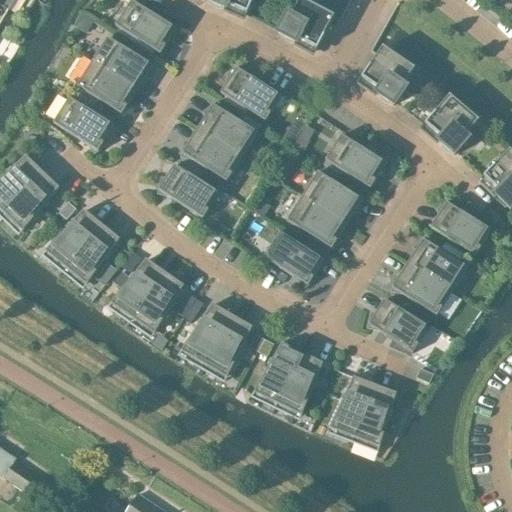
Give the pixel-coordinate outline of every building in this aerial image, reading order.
[(0,0),(0,8),(8,13),(15,0),(0,0)] [(246,16),(252,0),(207,0),(206,3),(224,10),(226,7),(246,16)] [(316,52),(330,26),(334,19),(313,8),(315,4),(307,0),(300,0),(300,1),(299,0),(296,7),(289,19),(287,18),(277,35),(295,45),(296,42),(316,52)] [(172,43),(175,31),(163,29),(164,24),(130,2),(114,27),(159,56),(168,42),(172,43)] [(82,14),(74,27),(85,34),(93,20),(82,14)] [(91,64),(136,92),(144,79),(149,80),(151,68),(140,65),(140,61),(107,39),(91,64)] [(393,107),(394,104),(404,91),(401,89),(409,78),(415,67),(403,59),(401,62),(382,49),(360,80),(378,93),(376,96),(393,107)] [(128,105),(136,92),(91,64),(76,88),(109,109),(113,106),(120,116),(130,109),(128,105)] [(243,80),(236,70),(226,77),(228,81),(219,95),(264,123),(280,98),(246,77),(243,80)] [(453,157),(455,154),(466,142),(464,140),(473,129),(480,119),(469,110),(466,113),(449,98),(444,104),(424,126),(440,141),(438,143),(453,157)] [(107,146),(104,142),(113,128),(68,100),(52,125),(86,146),(90,143),(97,153),(107,146)] [(205,118),(196,131),(241,160),(257,135),(256,135),(259,129),(243,119),(240,125),(223,114),(219,117),(212,107),(202,114),(205,118)] [(226,184),(241,160),(196,131),(188,144),(184,143),(181,155),(193,157),(192,162),(226,184)] [(382,178),(384,169),(385,165),(373,163),(374,158),(340,137),(324,162),(369,191),(378,177),(382,178)] [(498,194),(495,197),(509,211),(511,208),(511,155),(509,152),(503,158),(482,179),(498,194)] [(0,217),(41,174),(25,158),(13,169),(0,181),(0,217)] [(218,196),(176,169),(173,167),(164,181),(160,180),(158,192),(169,195),(168,199),(202,221),(218,196)] [(41,174),(0,217),(0,219),(2,221),(10,229),(14,226),(18,225),(22,230),(23,231),(58,190),(41,174)] [(301,198),(346,227),(355,214),(359,214),(361,202),(350,200),(351,195),(317,174),(301,198)] [(338,240),(346,227),(301,198),(286,222),(319,244),(323,241),(330,251),(340,243),(338,240)] [(257,201),(251,210),(262,217),(269,208),(257,201)] [(453,214),(446,204),(436,212),(438,215),(429,229),(474,258),(490,233),(456,211),(453,214)] [(62,274),(100,227),(83,212),(46,251),(48,253),(48,252),(52,256),(53,260),(49,264),(59,272),(62,274)] [(100,227),(62,274),(65,277),(74,284),(78,280),(82,280),(86,283),(86,284),(87,285),(118,241),(100,227)] [(317,280),(314,277),(323,263),(278,234),(262,259),(296,281),(300,278),(307,287),(317,280)] [(406,265),(451,294),(467,270),(433,248),(429,251),(422,241),(412,249),(415,252),(406,265)] [(134,266),(138,260),(131,254),(127,260),(134,266)] [(128,325),(164,275),(145,262),(112,303),(113,304),(118,307),(119,311),(116,316),(125,323),(128,325)] [(436,318),(451,294),(406,265),(398,278),(394,278),(391,290),(403,292),(402,296),(436,318)] [(164,275),(128,325),(132,327),(142,334),(145,330),(149,329),(153,332),(155,334),(182,288),(164,275)] [(189,309),(195,301),(188,296),(183,305),(189,309)] [(195,301),(189,309),(196,313),(202,305),(195,301)] [(428,330),(383,301),(374,315),(370,314),(368,326),(379,329),(378,333),(412,355),(428,330)] [(408,305),(405,310),(428,325),(431,320),(408,305)] [(200,371),(231,318),(211,306),(182,351),(183,352),(183,351),(188,354),(189,358),(187,363),(197,369),(200,371)] [(231,318),(200,371),(204,373),(214,379),(217,374),(221,373),(226,376),(227,377),(251,330),(231,318)] [(255,337),(249,349),(257,353),(263,342),(255,337)] [(263,342),(257,353),(265,358),(271,346),(263,342)] [(274,411),(301,355),(281,346),(254,392),(256,393),(261,395),(262,399),(260,404),(271,409),(274,411)] [(301,355),(274,411),(278,412),(289,418),(291,413),(295,411),(300,414),(301,415),(322,365),(301,355)] [(336,378),(332,390),(340,393),(345,381),(336,378)] [(351,445),(374,387),(352,379),(330,428),(332,428),(337,430),(339,434),(337,439),(348,443),(351,445)] [(374,387),(351,445),(355,446),(366,450),(368,445),(372,444),(377,446),(379,446),(395,396),(374,387)] [(16,461),(0,449),(0,478),(28,498),(40,481),(14,464),(16,461)] [(160,511),(137,496),(126,511),(123,511),(113,504),(107,511),(160,511)]
